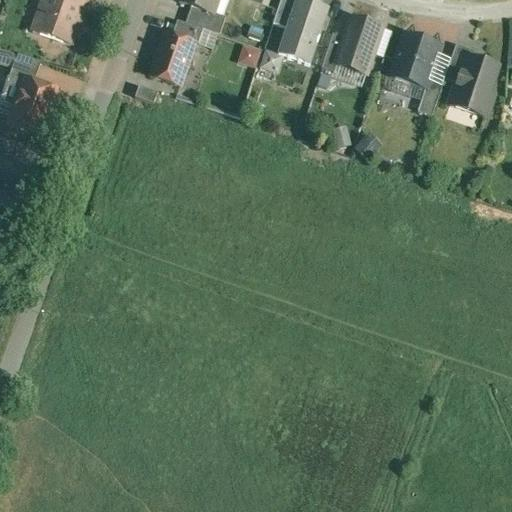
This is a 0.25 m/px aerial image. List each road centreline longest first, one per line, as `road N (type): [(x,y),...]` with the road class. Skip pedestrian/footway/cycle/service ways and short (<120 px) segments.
road 1 (residential): [(0,403),(137,0)]
road 2 (residential): [(387,0),(442,10),(511,6)]
